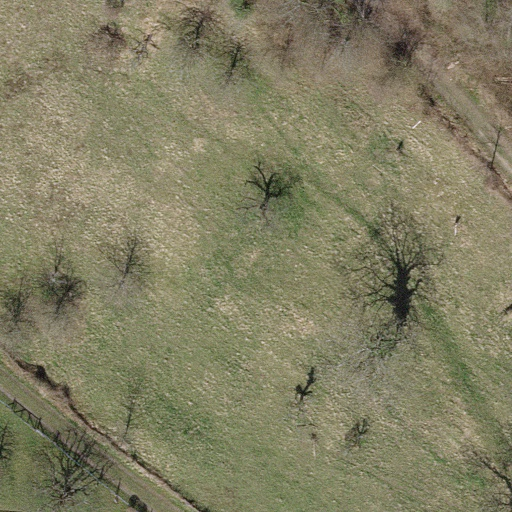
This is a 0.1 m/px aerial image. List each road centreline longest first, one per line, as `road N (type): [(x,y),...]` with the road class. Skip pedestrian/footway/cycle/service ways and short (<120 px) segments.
road 1 (track): [(511,164),(357,0)]
road 2 (track): [(173,511),(0,375)]
